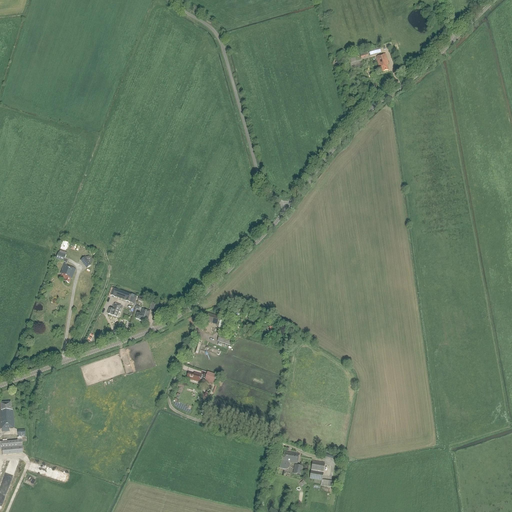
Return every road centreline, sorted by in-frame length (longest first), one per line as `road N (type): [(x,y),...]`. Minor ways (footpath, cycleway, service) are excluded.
road 1 (tertiary): [(0,387),(186,310),(288,207)]
road 2 (tertiary): [(288,207),(346,133),(494,0)]
road 3 (unclassified): [(288,207),(257,173),(221,41),(174,0)]
